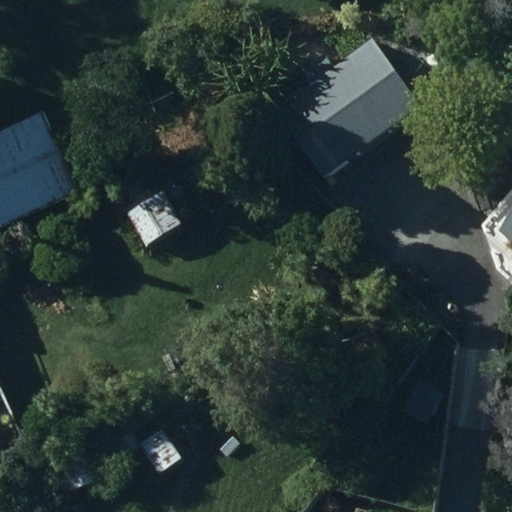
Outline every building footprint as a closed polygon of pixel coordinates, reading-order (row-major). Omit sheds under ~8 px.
[(435,112),(388,42),(346,71),(338,59),(314,75),(324,90),(289,114),(334,180),(435,112)] [(64,120),(0,147),(0,236),(1,239),(97,198),(64,120)] [(176,197),(140,219),(159,252),(196,230),(176,197)] [(0,487),(25,476),(21,467),(49,455),(41,438),(36,440),(0,357),(0,487)] [(150,451),(171,479),(193,463),(172,435),(150,451)] [(139,436),(107,451),(114,466),(146,452),(139,436)] [(71,469),(79,498),(114,487),(105,459),(71,469)]
